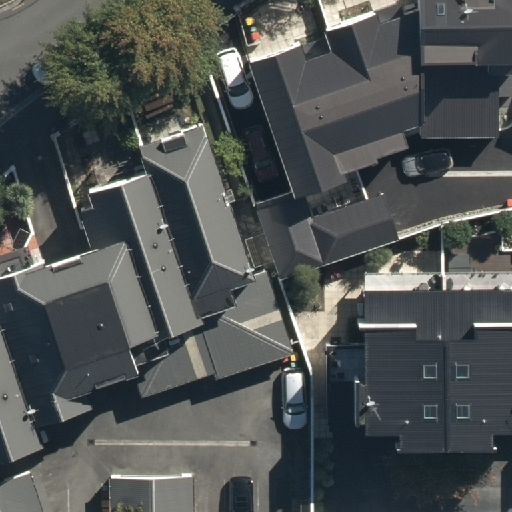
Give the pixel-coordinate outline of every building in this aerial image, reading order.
[(511,0),(421,0),(421,8),(422,125),(422,136),(497,135),(497,72),(511,71),(511,0)] [(326,33),(332,51),(363,144),(422,125),(421,8),(380,22),(378,16),(326,33)] [(301,47),(253,63),(297,194),(299,193),(345,178),(336,153),(363,144),(332,51),(306,60),(301,47)] [(203,123),(141,144),(151,171),(217,372),(219,378),(280,358),(283,340),(296,336),(273,267),(253,274),(203,123)] [(217,372),(151,171),(92,191),(98,206),(78,212),(90,249),(68,256),(46,263),(44,259),(0,273),(0,323),(35,427),(93,408),(87,390),(110,382),(135,374),(142,397),(217,372)] [(297,194),(256,207),(280,278),(322,264),(308,220),(299,193),(297,194)] [(308,220),(322,264),(398,239),(383,195),(367,200),(308,220)] [(511,287),(444,288),(445,447),(492,447),(492,431),(511,430),(511,287)] [(402,447),(445,447),(444,288),(365,289),(366,432),(401,432),(402,447)] [(35,427),(0,323),(0,460),(41,446),(35,427)] [(0,482),(0,511),(43,511),(30,473),(0,482)] [(109,477),(109,511),(195,511),(195,476),(109,477)]
